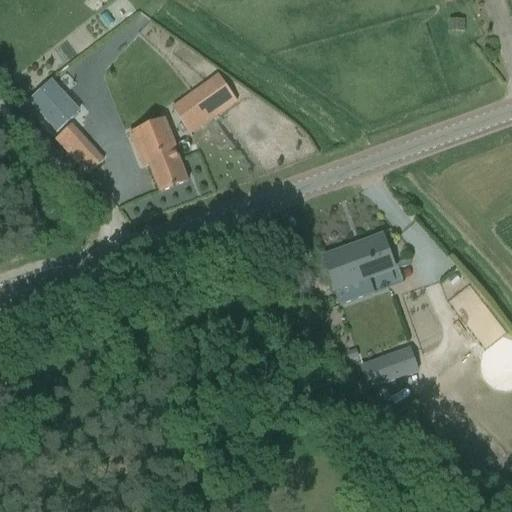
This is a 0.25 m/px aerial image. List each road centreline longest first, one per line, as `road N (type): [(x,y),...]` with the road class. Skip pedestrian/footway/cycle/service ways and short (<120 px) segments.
road 1 (tertiary): [(0,300),(511,109)]
road 2 (track): [(0,109),(134,252)]
